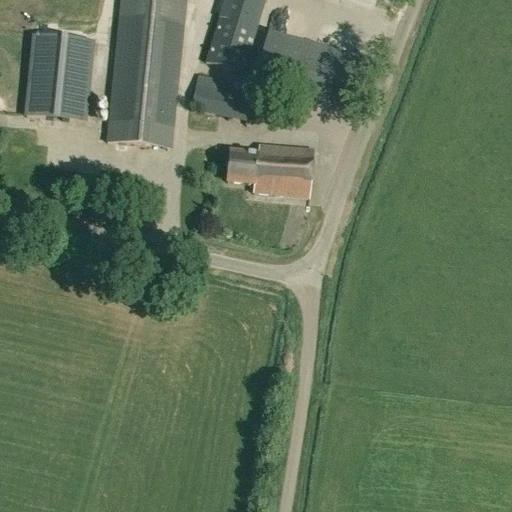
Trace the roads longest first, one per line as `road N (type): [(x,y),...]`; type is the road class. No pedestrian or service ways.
road 1 (unclassified): [(0,210),(275,274),(319,266),(416,0)]
road 2 (track): [(285,511),(314,310),(307,271)]
